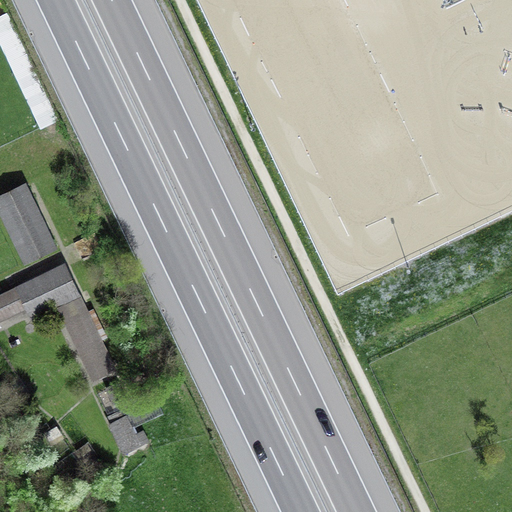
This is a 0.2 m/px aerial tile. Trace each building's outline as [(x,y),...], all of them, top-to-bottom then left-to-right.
[(24,185),(0,196),(0,208),(25,261),(54,247),(24,185)] [(74,318),(86,312),(64,266),(18,288),(31,316),(65,299),(74,318)] [(10,291),(0,296),(0,318),(19,309),(10,291)] [(74,318),(68,321),(94,375),(112,366),(86,312),(74,318)] [(108,388),(115,401),(123,397),(116,384),(108,388)] [(124,453),(138,446),(125,418),(111,425),(124,453)]
